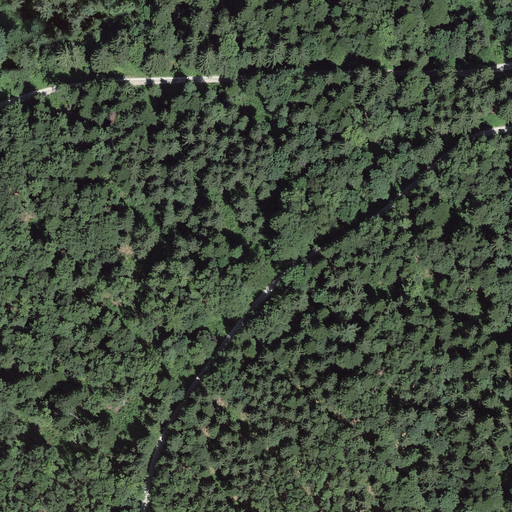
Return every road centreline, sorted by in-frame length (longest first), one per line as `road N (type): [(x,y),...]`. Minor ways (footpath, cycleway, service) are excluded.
road 1 (track): [(511,129),(473,135),(388,207),(273,282),(167,429),(144,511)]
road 2 (track): [(0,108),(61,91),(511,65)]
